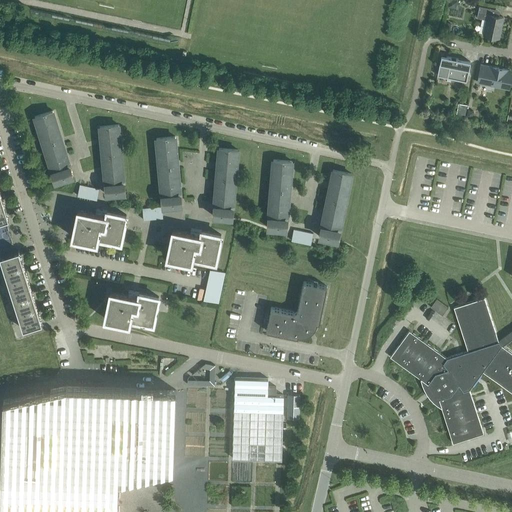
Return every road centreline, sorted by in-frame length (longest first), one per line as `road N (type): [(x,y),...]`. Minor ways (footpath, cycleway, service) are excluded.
road 1 (unclassified): [(347,384),(64,324),(0,127)]
road 2 (unclassified): [(0,84),(389,167)]
road 3 (unknown): [(155,511),(114,472),(64,324)]
road 4 (unclassified): [(351,359),(389,167)]
road 5 (unclassified): [(351,359),(245,338),(254,293)]
road 6 (unclassified): [(420,468),(419,421),(406,399),(350,371)]
